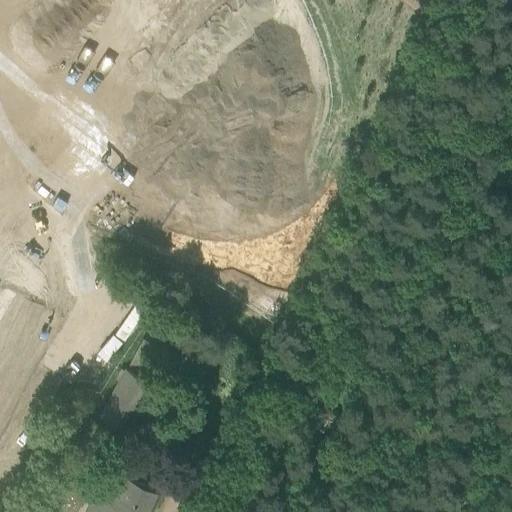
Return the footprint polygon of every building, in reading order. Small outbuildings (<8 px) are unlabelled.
[(105,0),(103,0),(89,12),(113,42),(129,29),(105,0)] [(129,0),(105,0),(129,29),(144,17),(129,0)] [(154,0),(129,0),(144,17),(159,5),(154,0)] [(229,0),(214,12),(238,43),(253,31),(229,0)] [(252,0),(229,0),(253,31),(268,19),(252,0)] [(277,0),(252,0),(268,19),(283,7),(277,0)] [(214,12),(199,24),(223,55),(238,43),(214,12)] [(199,24),(184,37),(208,67),(223,55),(199,24)] [(308,25),(302,30),(310,40),(316,35),(308,25)] [(296,35),(287,42),(292,49),(302,41),(296,35)] [(184,37),(169,49),(193,79),(208,67),(184,37)] [(287,42),(278,50),(283,56),(292,49),(287,42)] [(169,49),(154,61),(178,91),(193,79),(169,49)] [(266,59),(257,66),(262,73),(272,65),(266,59)] [(154,61),(138,73),(163,104),(178,91),(154,61)] [(257,66),(248,74),(253,80),(262,73),(257,66)] [(237,83),(227,90),(232,97),(242,89),(237,83)] [(227,90),(218,98),(223,104),(232,97),(227,90)] [(207,107),(197,114),(202,121),(212,113),(207,107)] [(197,114),(188,122),(193,128),(202,121),(197,114)] [(21,260),(8,281),(20,288),(25,280),(44,291),(66,255),(46,243),(32,267),(21,260)] [(66,255),(44,291),(64,303),(59,311),(71,318),(83,297),(73,291),(86,268),(66,257),(67,255),(66,255)] [(173,379),(154,369),(148,366),(160,345),(145,337),(126,371),(124,370),(99,416),(130,432),(142,410),(153,416),(173,379)] [(106,466),(84,511),(151,511),(160,492),(106,466)]
